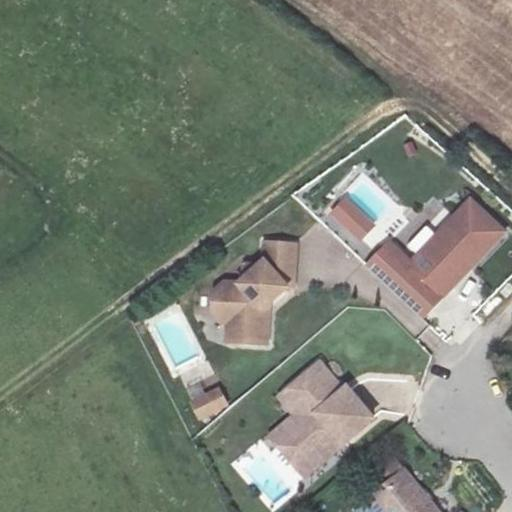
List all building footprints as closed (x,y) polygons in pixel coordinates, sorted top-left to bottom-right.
[(374,225),(343,196),(328,212),(359,241),(374,225)] [(469,196),(412,257),(391,237),(365,265),(424,318),(506,230),(469,196)] [(296,242),(271,240),(268,274),(243,296),(230,302),(225,319),(230,335),(242,342),(246,339),(266,340),(268,310),(263,304),(287,284),(293,284),(296,242)] [(309,424),(278,449),(303,480),(333,456),(329,452),(340,443),(343,448),(373,424),(347,391),(343,395),(320,366),(285,394),(309,424)] [(228,403),(217,379),(186,394),(198,419),(228,403)] [(249,437),(278,449),(309,424),(285,394),(254,392),(274,417),(249,437)] [(439,511),(407,472),(370,501),(379,511),(439,511)]
